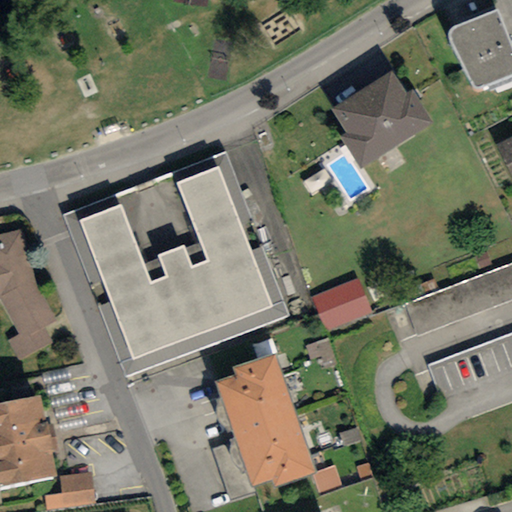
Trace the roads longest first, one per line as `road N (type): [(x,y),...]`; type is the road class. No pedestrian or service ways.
road 1 (residential): [(415,0),(232,109),(35,180)]
road 2 (residential): [(165,511),(35,180)]
